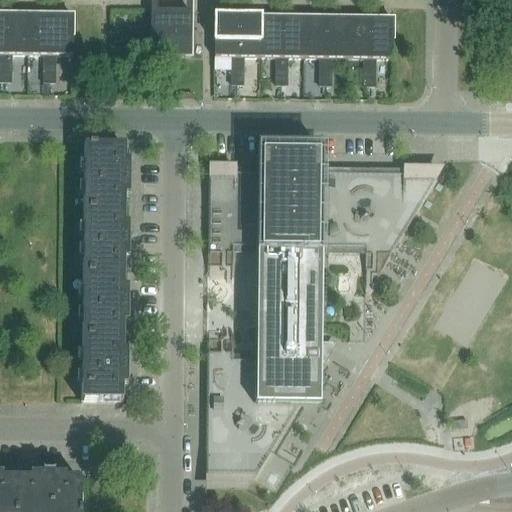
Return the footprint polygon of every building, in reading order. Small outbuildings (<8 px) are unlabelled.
[(122,30),(122,36),(190,37),(190,14),(150,13),(150,31),(122,30)] [(27,58),(27,17),(5,17),(5,85),(10,85),(10,58),(27,58)] [(49,18),(27,17),(27,58),(43,58),(43,86),(49,86),(49,18)] [(72,18),(49,18),(49,86),(54,86),(54,58),(72,59),(72,18)] [(236,20),(214,20),(213,60),(231,60),(231,88),(236,88),(236,20)] [(259,20),(236,20),(236,88),(242,88),(242,61),(259,61),(259,20)] [(280,20),(259,20),(259,61),(275,61),(275,88),(280,88),(280,20)] [(280,20),(280,88),(286,88),(286,61),(302,61),(303,21),(291,20),(280,20)] [(325,21),(303,21),(302,61),(319,61),(319,89),(324,89),(325,21)] [(348,21),(325,21),(324,89),(330,89),(330,62),(348,62),(348,21)] [(368,21),(348,21),(348,62),(363,62),(363,89),(368,89),(368,21)] [(392,22),(368,21),(368,89),(374,89),(374,62),(392,62),(392,22)] [(190,37),(122,36),(122,41),(149,42),(149,59),(190,60),(190,37)] [(123,176),(123,159),(123,150),(94,150),(94,149),(88,149),(83,149),(82,213),(122,213),(122,189),(128,189),(128,176),(123,176)] [(205,455),(205,460),(205,465),(207,469),(209,474),(211,478),(215,481),(217,483),(221,485),(226,486),(230,487),(235,487),(240,486),(244,484),(248,481),(251,479),(253,477),(255,474),(256,472),(294,409),(297,409),(319,410),(319,374),(319,368),(325,359),(319,359),(319,346),(320,268),(320,256),(364,257),(364,286),(365,286),(365,296),(366,296),(372,286),(375,276),(437,173),(321,172),(321,157),(321,152),(309,152),(269,152),(256,152),(256,156),(256,167),(256,171),(208,171),(207,255),(206,255),(206,280),(233,280),(234,256),(255,256),(254,358),(233,357),(233,333),(206,333),(205,357),(206,357),(205,455)] [(82,213),(82,277),(122,277),(122,252),(127,252),(128,238),(122,238),(122,213),(82,213)] [(81,340),(121,341),(121,315),(127,315),(127,302),(122,302),(122,277),(82,277),(81,340)] [(81,340),(81,404),(121,405),(121,380),(126,380),(126,365),(121,365),(121,341),(81,340)] [(26,402),(27,383),(9,382),(8,401),(26,402)] [(17,482),(16,511),(81,511),(80,511),(81,483),(54,483),(54,478),(42,478),(41,483),(17,482)] [(0,511),(16,511),(17,482),(0,482),(0,511)]
